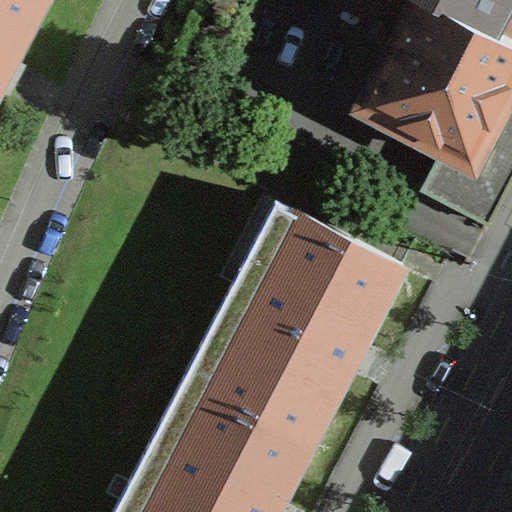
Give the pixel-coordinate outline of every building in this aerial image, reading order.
[(0,0),(0,69),(22,26),(25,28),(39,0),(0,0)] [(345,0),(366,12),(371,3),(406,20),(364,101),(444,143),(422,186),(489,221),(503,195),(511,177),(511,41),(488,28),(434,0),(345,0)] [(434,0),(488,28),(502,0),(434,0)] [(298,208),(206,384),(309,438),(354,351),(400,262),(298,208)] [(139,511),(269,511),(309,438),(206,384),(139,511)]
